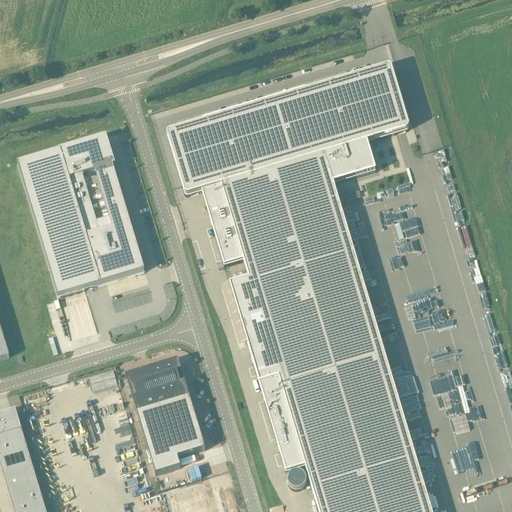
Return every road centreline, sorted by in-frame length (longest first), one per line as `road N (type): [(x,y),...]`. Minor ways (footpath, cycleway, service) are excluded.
road 1 (unclassified): [(194,325),(112,66)]
road 2 (tertiary): [(112,66),(340,0)]
road 3 (unclassified): [(0,385),(194,325)]
road 4 (unclassified): [(253,511),(194,325)]
road 5 (unknown): [(174,262),(90,291),(81,330),(88,358)]
road 6 (unknown): [(20,230),(59,367)]
